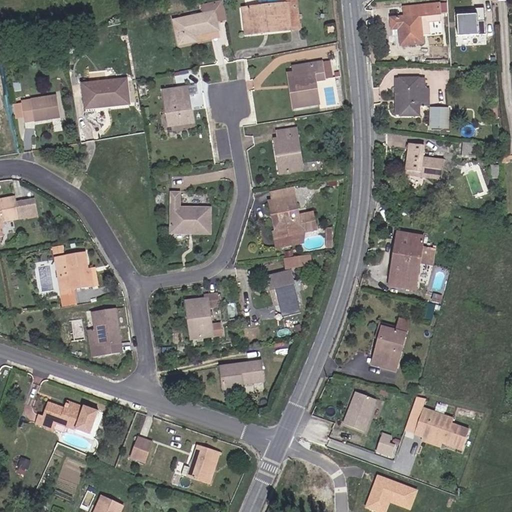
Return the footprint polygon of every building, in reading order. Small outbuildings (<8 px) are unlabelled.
[(290,0),(291,3),(245,9),(248,37),(304,31),(301,0),(290,0)] [(206,14),(177,20),(182,47),(223,38),(221,24),(229,23),(225,3),(205,8),(206,14)] [(408,18),(395,18),(395,32),(402,31),(403,48),(427,45),(425,18),(445,17),(444,5),(407,8),(408,18)] [(496,23),(482,21),(482,68),(499,67),(496,23)] [(327,61),(297,68),(297,73),(291,74),(296,110),(324,107),(321,83),(329,82),(327,61)] [(130,79),(85,84),(88,110),(134,106),(130,79)] [(430,79),(401,80),(399,115),(423,117),(425,105),(433,106),(432,90),(430,87),(430,79)] [(190,87),(165,91),(170,128),(196,125),(190,87)] [(59,96),(25,103),(28,124),(63,119),(59,96)] [(454,110),(435,109),(434,130),(455,132),(454,110)] [(301,129),(281,132),(281,140),(278,141),(282,176),(305,173),(301,129)] [(428,146),(412,144),(409,171),(446,177),(447,161),(427,159),(428,146)] [(164,191),(170,189),(169,181),(162,181),(164,191)] [(276,233),(280,249),(306,245),(309,234),(321,231),(316,213),(303,217),(297,189),(273,193),(276,201),(271,203),(277,233),(276,233)] [(185,193),(173,193),(173,234),(215,236),(215,208),(185,207),(185,193)] [(20,197),(0,200),(0,235),(7,235),(5,224),(23,221),(20,197)] [(427,237),(401,233),(394,286),(421,292),(424,266),(427,237)] [(66,246),(56,248),(65,308),(80,306),(78,291),(103,287),(99,269),(92,269),(89,253),(69,256),(66,246)] [(314,257),(289,260),(289,271),(316,267),(314,257)] [(293,271),(270,277),(274,304),(280,303),(286,318),(307,314),(293,271)] [(209,299),(188,302),(193,341),(226,338),(225,323),(216,325),(213,309),(223,308),(221,294),(208,294),(209,299)] [(120,310),(94,313),(95,328),(98,328),(103,359),(128,353),(120,310)] [(400,331),(384,326),(374,365),(401,373),(415,322),(404,319),(400,331)] [(266,362),(224,367),(228,390),(270,385),(266,362)] [(381,402),(359,393),(348,425),(369,434),(381,402)] [(43,398),(38,411),(44,413),(48,400),(43,398)] [(86,407),(75,403),(72,411),(52,402),(47,417),(42,416),(39,426),(58,433),(61,425),(79,431),(86,407)] [(459,419),(427,409),(418,437),(465,452),(474,429),(457,424),(459,419)] [(383,432),(377,453),(394,457),(397,444),(391,442),(393,435),(383,432)] [(158,443),(140,437),(132,459),(150,465),(158,443)] [(223,453),(202,446),(192,477),(215,486),(223,453)] [(20,467),(33,473),(37,462),(25,457),(20,467)] [(412,510),(420,488),(378,474),(366,508),(378,511),(387,511),(391,502),(412,510)] [(93,511),(122,511),(126,504),(102,494),(93,511)]
